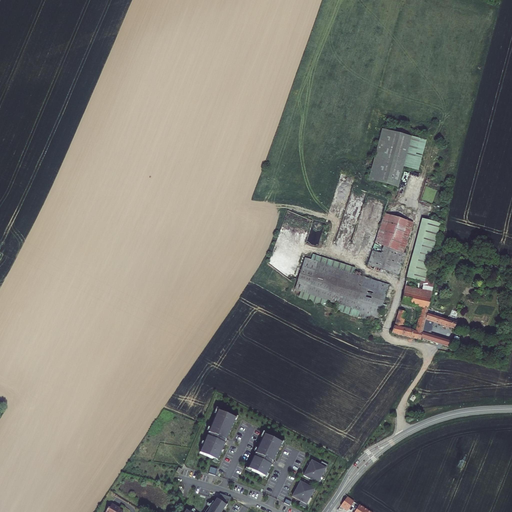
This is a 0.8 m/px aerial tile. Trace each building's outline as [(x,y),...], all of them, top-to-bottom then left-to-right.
[(408,147),(373,137),(359,187),(393,197),(408,147)] [(400,253),(408,228),(379,218),(370,245),(397,252),(400,253)] [(407,281),(407,290),(423,295),(422,295),(431,298),(434,282),(426,280),(440,227),(422,222),(407,281)] [(397,252),(370,245),(360,272),(386,281),(397,252)] [(400,253),(397,252),(386,281),(393,283),(401,259),(398,258),(400,253)] [(316,265),(314,271),(318,272),(335,277),(350,283),(352,277),(316,265)] [(318,272),(314,271),(304,302),(307,303),(318,272)] [(335,277),(318,272),(307,303),(324,309),(335,277)] [(335,277),(324,309),(371,325),(382,293),(350,283),(335,277)] [(419,310),(412,333),(401,330),(406,316),(399,313),(391,337),(418,343),(420,339),(422,332),(425,321),(427,314),(431,298),(422,295),(423,295),(407,290),(402,305),(419,310)] [(385,294),(382,293),(371,325),(374,326),(385,294)] [(456,323),(427,314),(425,321),(433,323),(454,330),(456,323)] [(425,321),(422,332),(430,334),(433,323),(425,321)] [(422,332),(420,339),(449,348),(451,341),(430,334),(422,332)] [(233,421),(215,413),(205,435),(207,436),(206,439),(204,438),(196,455),(214,463),(222,447),(220,446),(222,442),(223,443),(233,421)] [(278,447),(261,438),(252,457),(254,458),(252,461),(250,460),(244,472),(262,481),(267,469),(265,468),(267,464),(269,465),(278,447)] [(316,470),(308,465),(299,480),(314,488),(316,484),(322,474),(325,470),(318,466),(316,470)] [(214,470),(208,468),(205,474),(212,476),(214,470)] [(297,485),(288,500),(297,505),(294,508),(302,511),(304,508),(303,507),(309,497),(311,493),(297,485)] [(219,494),(216,498),(226,504),(230,498),(219,494)] [(351,497),(349,496),(342,505),(350,510),(356,501),(351,497)] [(220,511),(224,506),(215,500),(207,511),(204,511),(205,511),(204,511),(185,511),(184,511),(183,511),(220,511)]
